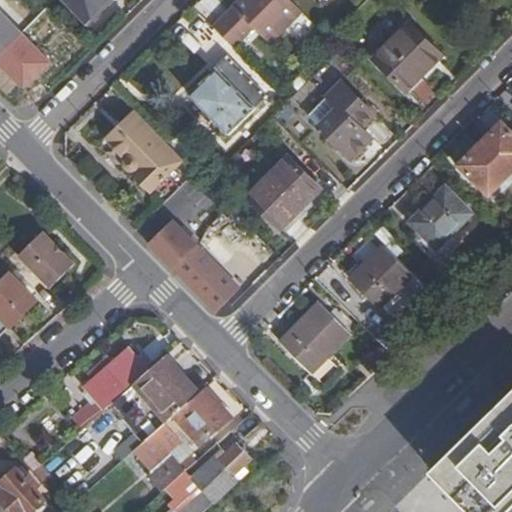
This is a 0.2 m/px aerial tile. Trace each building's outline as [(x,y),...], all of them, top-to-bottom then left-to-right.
[(112,0),(67,0),(90,23),(112,0)] [(294,0),(243,0),(216,27),(237,47),(258,27),(274,43),(306,11),(294,0)] [(435,40),(442,32),(423,17),(416,25),(435,40)] [(446,53),(414,24),(380,59),(409,90),(446,53)] [(0,66),(28,94),(61,60),(30,29),(0,59),(0,66)] [(268,97),(231,56),(193,94),(232,134),(268,97)] [(293,101),(308,117),(347,79),(333,64),(318,78),(293,101)] [(376,114),(344,83),(311,116),(354,159),(374,139),(362,128),(376,114)] [(145,116),(141,111),(112,140),(117,144),(145,116)] [(493,195),(511,176),(511,121),(505,114),(459,160),(493,195)] [(189,160),(145,116),(117,144),(132,159),(132,160),(131,160),(131,161),(131,162),(130,162),(130,163),(130,164),(130,165),(131,166),(131,167),(132,168),(132,169),(133,169),(133,170),(134,170),(135,171),(136,171),(137,171),(138,171),(139,171),(140,171),(140,170),(141,170),(142,169),(144,172),(140,176),(156,192),(189,160)] [(292,155),(253,196),(286,228),(324,188),(292,155)] [(442,247),(476,213),(450,188),(414,221),(442,247)] [(205,237),(241,276),(266,253),(231,214),(205,237)] [(177,221),(153,244),(219,311),(242,289),(177,221)] [(44,234),(21,258),(51,288),(75,264),(44,234)] [(373,238),(360,252),(370,261),(383,247),(373,238)] [(384,309),(418,274),(389,247),(354,280),(384,309)] [(0,316),(9,326),(38,300),(13,273),(0,284),(0,316)] [(412,322),(435,304),(426,294),(403,312),(412,322)] [(328,356),(353,331),(324,302),(285,340),(314,369),(308,375),(319,386),(321,387),(323,387),(326,385),(341,371),(328,356)] [(0,335),(9,326),(0,316),(0,335)] [(100,399),(107,408),(111,405),(149,371),(129,349),(106,369),(95,379),(88,386),(100,399)] [(111,405),(145,441),(176,413),(201,391),(167,355),(149,371),(111,405)] [(92,376),(95,379),(106,369),(103,365),(92,376)] [(232,416),(207,386),(201,391),(176,413),(202,442),(232,416)] [(511,511),(511,391),(432,467),(474,511),(511,511)] [(100,399),(95,403),(103,412),(107,408),(100,399)] [(83,430),(103,412),(95,403),(93,400),(73,418),(83,430)] [(195,477),(218,501),(248,473),(243,467),(252,459),(238,443),(228,452),(226,449),(195,477)] [(31,456),(25,461),(35,472),(41,466),(31,456)] [(154,480),(164,492),(188,471),(178,459),(154,480)] [(56,481),(42,466),(34,473),(48,488),(56,481)] [(6,486),(0,491),(0,507),(4,511),(31,511),(47,500),(19,468),(3,482),(6,486)]
